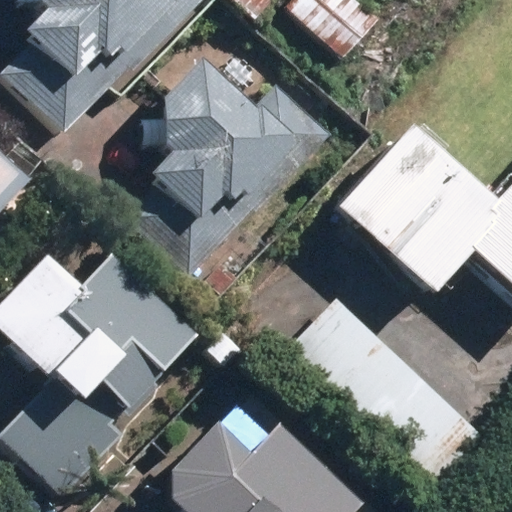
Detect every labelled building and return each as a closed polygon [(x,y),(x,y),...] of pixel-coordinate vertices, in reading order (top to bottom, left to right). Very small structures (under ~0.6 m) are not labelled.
[(186,0),(5,0),(21,14),(0,35),(0,53),(43,95),(73,64),(91,82),(100,73),(113,85),(191,5),(186,0)] [(262,0),(207,0),(236,28),(262,0)] [(347,13),(334,0),(285,0),(275,11),(312,48),(347,13)] [(121,194),(169,239),(199,207),(212,220),(275,152),(271,148),(296,121),(260,88),(235,115),(183,67),(113,142),(143,170),(121,194)] [(511,159),(463,213),(382,139),(308,221),(402,307),(439,266),(510,331),(511,329),(511,159)] [(23,267),(0,290),(0,381),(42,422),(66,397),(98,427),(169,353),(85,273),(58,301),(23,267)] [(403,382),(324,302),(270,356),(402,488),(475,415),(423,362),(403,382)] [(189,440),(137,491),(141,511),(309,511),(242,443),(217,468),(189,440)]
